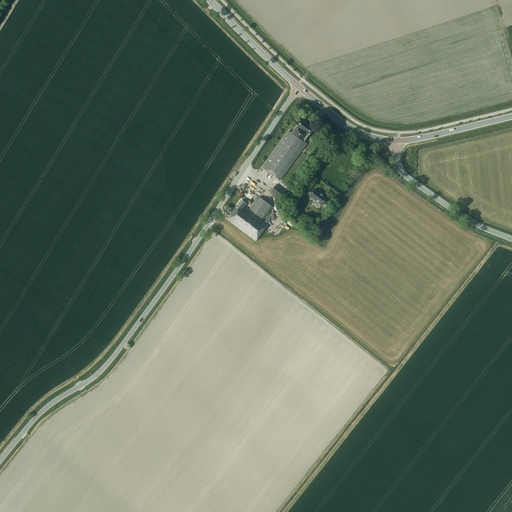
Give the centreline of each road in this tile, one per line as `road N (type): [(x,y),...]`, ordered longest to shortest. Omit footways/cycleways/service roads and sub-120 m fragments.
road 1 (tertiary): [(0,460),(40,412),(120,348),(297,87)]
road 2 (tertiary): [(511,239),(405,176),(397,140)]
road 3 (secondary): [(297,87),(208,0)]
